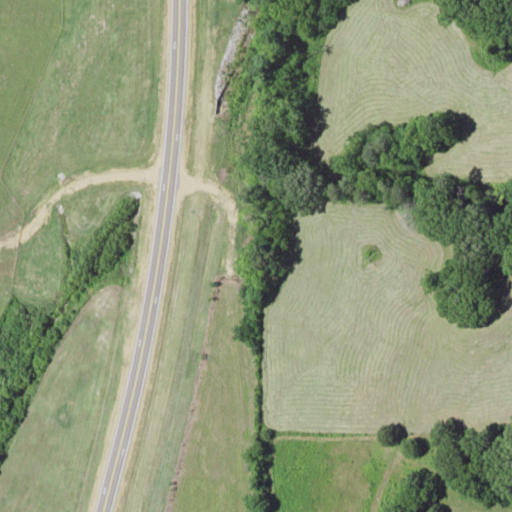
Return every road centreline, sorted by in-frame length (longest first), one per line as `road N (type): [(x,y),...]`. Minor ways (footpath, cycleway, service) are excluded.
road 1 (tertiary): [(100,511),(143,340),(168,182),(178,0)]
road 2 (residential): [(168,182),(99,173),(52,197),(0,240)]
